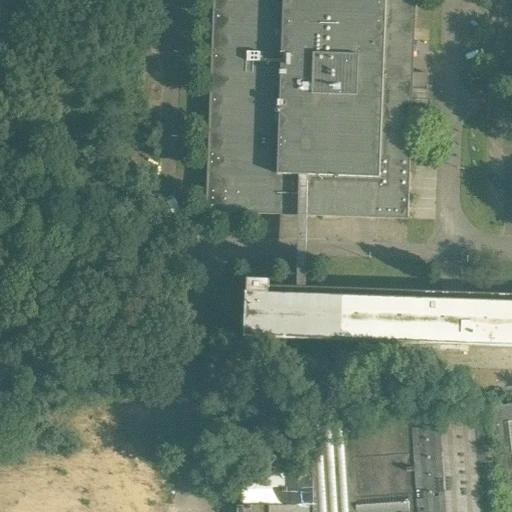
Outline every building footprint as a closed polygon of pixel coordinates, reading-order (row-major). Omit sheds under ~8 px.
[(213,0),(206,212),(408,219),(412,113),(418,113),(418,103),(412,103),(413,88),(427,89),(427,74),(413,74),(415,17),(415,0),(213,0)] [(254,280),(254,278),(246,278),(244,337),(511,346),(511,294),(269,286),(269,280),(254,280)] [(511,511),(511,404),(493,407),(506,511),(511,511)] [(496,511),(492,462),(489,408),(310,421),(312,473),(312,511),(496,511)] [(154,471),(149,434),(8,451),(10,468),(1,469),(3,487),(0,487),(0,511),(149,511),(149,510),(163,508),(159,471),(154,471)] [(312,511),(312,473),(242,474),(243,505),(237,505),(237,511),(312,511)]
